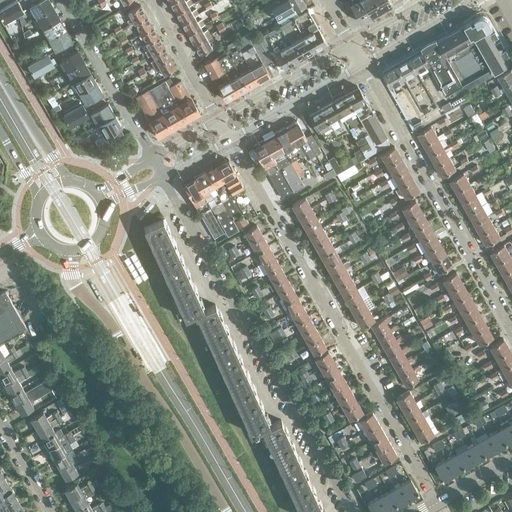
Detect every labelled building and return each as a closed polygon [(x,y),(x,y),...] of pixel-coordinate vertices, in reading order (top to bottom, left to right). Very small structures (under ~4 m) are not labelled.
[(17,0),(16,0),(0,9),(0,16),(3,22),(23,11),(17,0)] [(49,0),(40,0),(30,6),(36,17),(54,7),(49,0)] [(172,0),(169,2),(175,12),(188,5),(193,3),(190,0),(172,0)] [(277,0),(269,5),(274,13),(290,4),(295,12),(306,5),(302,0),(277,0)] [(353,0),(355,3),(351,5),(361,22),(392,5),(388,0),(353,0)] [(206,9),(212,6),(209,1),(203,4),(206,9)] [(140,5),(128,12),(131,18),(127,20),(129,25),(134,23),(146,15),(140,5)] [(175,12),(181,23),(194,15),(194,16),(199,13),(195,8),(191,11),(188,5),(175,12)] [(54,7),(36,17),(42,28),(60,18),(54,7)] [(311,15),(307,9),(293,17),(303,34),(312,50),(326,42),(317,26),(319,25),(313,14),(311,15)] [(212,20),(218,16),(216,11),(210,15),(212,20)] [(22,13),(18,15),(22,25),(27,22),(22,13)] [(152,26),(146,15),(134,23),(140,33),(152,26)] [(181,23),(187,33),(200,26),(205,24),(201,18),(197,21),(194,16),(194,15),(181,23)] [(479,16),(465,24),(437,40),(383,71),(413,122),(426,115),(429,121),(469,98),(464,90),(511,62),(511,58),(489,18),(488,17),(487,17),(487,16),(486,16),(485,15),(484,15),(483,15),(482,15),(481,15),(480,15),(479,16)] [(60,18),(42,28),(48,39),(66,29),(60,18)] [(116,34),(123,30),(120,25),(114,29),(116,34)] [(284,67),(291,63),(288,57),(295,53),(289,42),(279,25),(258,37),(272,62),(277,70),(284,67)] [(158,36),(152,26),(140,33),(146,43),(158,36)] [(187,33),(193,43),(210,34),(207,29),(203,31),(200,26),(187,33)] [(23,31),(24,37),(32,33),(29,28),(23,31)] [(72,40),(66,29),(48,39),(55,50),(72,40)] [(251,41),(246,33),(235,39),(250,66),(260,83),(273,75),(267,65),(272,62),(258,37),(251,41)] [(199,54),(212,47),(209,42),(213,39),(210,34),(193,43),(199,54)] [(309,52),(312,50),(303,34),(289,42),(295,53),(303,48),(301,45),(304,44),(309,52)] [(164,46),(158,36),(146,43),(149,49),(144,51),(147,56),(152,54),(164,46)] [(27,46),(23,38),(16,42),(20,50),(27,46)] [(226,44),(229,49),(227,50),(239,73),(248,87),(249,89),(260,83),(250,66),(235,39),(226,44)] [(153,67),(170,57),(164,46),(152,54),(155,59),(150,62),(153,67)] [(78,49),(60,60),(66,71),(84,61),(78,49)] [(239,73),(227,50),(216,56),(237,93),(240,92),(241,93),(243,92),(244,92),(246,91),(246,90),(249,89),(248,87),(239,73)] [(30,51),(23,55),(26,59),(33,56),(30,51)] [(47,53),(27,64),(34,76),(54,64),(53,64),(57,62),(54,57),(50,59),(47,53)] [(237,93),(216,56),(204,62),(212,76),(218,73),(223,82),(217,85),(226,100),(237,93)] [(164,74),(176,67),(170,57),(153,67),(156,71),(160,68),(164,74)] [(84,61),(66,71),(72,82),(90,72),(84,61)] [(511,70),(511,69),(498,76),(504,87),(511,82),(511,70)] [(79,93),(96,82),(90,72),(72,82),(79,93)] [(164,80),(188,120),(203,112),(196,101),(194,102),(190,96),(181,80),(174,84),(170,77),(164,80)] [(148,89),(171,130),(188,120),(164,80),(148,89)] [(103,94),(96,82),(79,93),(85,104),(103,94)] [(495,97),(501,94),(506,91),(510,97),(511,95),(511,82),(504,87),(499,89),(493,93),(495,97)] [(373,141),(378,150),(389,144),(386,138),(387,137),(363,94),(362,95),(357,86),(354,87),(353,90),(350,92),(347,91),(345,92),(360,119),(368,133),(373,141)] [(136,96),(149,120),(154,129),(153,130),(156,135),(157,134),(158,136),(159,136),(160,137),(167,133),(171,130),(148,89),(136,96)] [(361,148),(366,157),(378,150),(373,141),(368,133),(360,119),(345,92),(333,99),(349,128),(356,140),(361,148)] [(53,94),(46,97),(49,102),(55,98),(53,94)] [(321,106),(337,135),(349,128),(333,99),(321,106)] [(464,105),(468,114),(475,111),(471,102),(464,105)] [(53,112),(61,108),(58,103),(51,108),(53,112)] [(108,103),(90,113),(97,125),(115,115),(108,103)] [(82,104),(62,115),(69,126),(89,115),(82,104)] [(313,122),(324,143),(330,139),(335,147),(341,144),(336,136),(337,135),(321,106),(309,113),(314,122),(313,122)] [(121,126),(115,115),(97,125),(103,136),(121,126)] [(306,136),(296,120),(285,126),(295,143),(304,160),(321,151),(311,133),(306,136)] [(492,121),(486,125),(490,131),(496,128),(492,121)] [(418,132),(424,143),(438,136),(431,125),(418,132)] [(285,126),(275,132),(299,176),(304,173),(296,159),(302,156),(295,143),(285,126)] [(447,137),(453,133),(451,128),(444,132),(447,137)] [(485,129),(477,133),(481,140),(489,136),(485,129)] [(286,165),(294,179),(299,176),(275,132),(264,138),(281,168),(286,165)] [(424,143),(430,154),(444,147),(438,136),(424,143)] [(276,161),(273,156),(263,139),(252,145),(269,174),(280,168),(276,161)] [(459,144),(457,139),(450,143),(453,147),(459,144)] [(494,143),(486,147),(489,153),(498,149),(494,143)] [(394,146),(381,154),(387,165),(401,157),(394,146)] [(430,154),(436,165),(450,157),(444,147),(430,154)] [(354,164),(366,157),(361,148),(354,152),(355,155),(350,158),(354,164)] [(354,164),(350,158),(339,164),(334,156),(328,159),(333,168),(336,174),(337,173),(342,170),(354,164)] [(368,161),(370,165),(377,162),(374,157),(368,161)] [(407,168),(401,157),(387,165),(393,175),(407,168)] [(436,165),(443,176),(456,168),(450,157),(436,165)] [(460,160),(463,165),(469,161),(467,157),(460,160)] [(257,213),(242,187),(242,186),(243,185),(228,159),(217,165),(243,213),(244,215),(245,216),(246,219),(257,213)] [(342,170),(338,173),(342,180),(358,171),(357,169),(354,164),(342,170)] [(217,165),(214,167),(206,171),(233,219),(243,213),(217,165)] [(269,174),(271,179),(283,173),(281,168),(280,168),(269,174)] [(326,179),(336,174),(333,168),(323,174),(326,179)] [(380,168),(374,172),(377,176),(383,173),(380,168)] [(413,178),(407,168),(393,175),(399,186),(413,178)] [(195,178),(210,205),(228,236),(238,230),(234,222),(233,221),(233,219),(206,171),(195,178)] [(450,179),(457,190),(470,183),(464,172),(450,179)] [(274,184),(286,178),(283,173),(271,179),(274,184)] [(485,180),(483,176),(477,179),(479,184),(485,180)] [(195,178),(183,184),(199,211),(210,205),(195,178)] [(274,184),(277,188),(288,182),(286,178),(274,184)] [(399,186),(405,197),(419,189),(413,178),(399,186)] [(383,187),(389,184),(386,179),(380,182),(383,187)] [(358,181),(350,186),(353,190),(360,185),(358,181)] [(279,193),(291,187),(288,182),(277,188),(279,193)] [(457,190),(463,201),(476,194),(470,183),(457,190)] [(486,195),(492,191),(489,186),(483,190),(486,195)] [(293,191),(291,187),(279,193),(282,198),(293,191)] [(463,201),(469,212),(482,204),(476,194),(463,201)] [(291,204),(297,215),(311,207),(305,196),(291,204)] [(390,200),(392,204),(399,201),(396,196),(390,200)] [(492,205),(498,202),(495,197),(489,200),(492,205)] [(422,210),(415,199),(402,207),(408,218),(422,210)] [(349,204),(341,208),(343,210),(344,212),(345,214),(353,210),(349,203),(349,204)] [(469,212),(475,223),(488,215),(482,204),(469,212)] [(199,211),(199,212),(202,217),(213,210),(210,205),(199,211)] [(297,215),(303,225),(317,217),(311,207),(297,215)] [(504,213),(501,208),(495,211),(498,216),(504,213)] [(216,216),(213,210),(202,217),(205,222),(216,216)] [(336,214),(338,218),(345,214),(344,212),(343,210),(336,214)] [(428,221),(422,210),(408,218),(414,229),(428,221)] [(389,214),(391,219),(398,215),(395,211),(389,214)] [(340,222),(347,219),(345,214),(338,218),(340,222)] [(244,215),(233,221),(234,222),(238,230),(249,224),(246,219),(245,216),(244,215)] [(475,223),(481,233),(494,226),(488,215),(475,223)] [(216,216),(205,222),(208,227),(219,221),(216,216)] [(303,225),(309,235),(323,227),(317,217),(303,225)] [(185,318),(196,313),(204,309),(163,218),(143,227),(185,318)] [(222,226),(219,221),(208,227),(211,232),(222,226)] [(434,232),(428,221),(414,229),(420,239),(434,232)] [(395,225),(398,230),(404,226),(401,222),(395,225)] [(244,231),(250,242),(262,235),(257,224),(244,231)] [(225,231),(222,226),(211,232),(214,237),(225,231)] [(487,245),(501,237),(494,226),(481,233),(487,245)] [(309,235),(315,245),(328,237),(323,227),(309,235)] [(347,235),(350,239),(357,235),(354,230),(347,235)] [(404,241),(410,237),(407,232),(401,236),(404,241)] [(440,243),(434,232),(420,239),(426,250),(440,243)] [(385,233),(378,237),(383,245),(389,241),(385,233)] [(250,242),(256,252),(268,245),(262,235),(250,242)] [(357,235),(350,239),(352,243),(359,239),(357,235)] [(315,245),(320,255),(334,247),(328,237),(315,245)] [(237,249),(235,245),(234,243),(222,250),(225,256),(230,253),(237,249)] [(410,251),(416,248),(413,243),(407,247),(410,251)] [(426,250),(432,261),(446,253),(440,243),(426,250)] [(491,251),(497,262),(511,255),(504,243),(491,251)] [(256,252),(261,262),(274,255),(268,245),(256,252)] [(320,255),(326,265),(340,258),(334,247),(320,255)] [(359,255),(361,259),(368,255),(366,251),(359,255)] [(432,261),(439,272),(452,264),(446,253),(432,261)] [(416,262),(422,259),(420,254),(413,257),(416,262)] [(261,262),(267,272),(280,265),(274,255),(261,262)] [(363,263),(371,259),(368,255),(361,259),(363,263)] [(497,262),(503,273),(511,268),(511,256),(511,255),(497,262)] [(326,265),(332,276),(346,268),(340,258),(326,265)] [(267,272),(273,282),(286,275),(280,265),(267,272)] [(403,265),(394,270),(398,280),(408,274),(403,265)] [(332,276),(338,286),(352,278),(346,268),(332,276)] [(511,268),(503,273),(510,284),(511,282),(511,268)] [(426,279),(432,276),(429,271),(423,275),(426,279)] [(462,282),(456,271),(442,279),(449,290),(462,282)] [(273,282),(279,293),(281,291),(291,285),(286,275),(273,282)] [(375,284),(382,279),(380,275),(373,279),(375,284)] [(338,286),(344,296),(357,288),(352,278),(338,286)] [(438,287),(436,282),(429,286),(432,291),(438,287)] [(468,293),(462,282),(449,290),(455,300),(468,293)] [(284,297),(279,299),(282,304),(300,294),(294,284),(281,291),(284,297)] [(387,289),(389,291),(391,296),(399,291),(396,284),(387,289)] [(344,296),(349,306),(363,298),(357,288),(344,296)] [(0,340),(25,326),(7,294),(5,290),(1,292),(0,292),(0,340)] [(442,293),(436,297),(438,302),(445,298),(442,293)] [(474,304),(468,293),(455,300),(461,311),(474,304)] [(285,309),(289,307),(292,312),(305,304),(300,294),(282,304),(285,309)] [(349,306),(355,316),(369,308),(363,298),(349,306)] [(196,313),(250,431),(251,433),(262,428),(270,424),(215,304),(204,309),(196,313)] [(444,312),(451,309),(448,304),(442,308),(444,312)] [(481,314),(474,304),(461,311),(467,322),(481,314)] [(290,313),(296,323),(309,316),(303,306),(290,313)] [(361,327),(375,319),(369,308),(355,316),(361,327)] [(487,325),(481,314),(467,322),(473,333),(487,325)] [(391,318),(389,315),(371,325),(377,336),(389,328),(385,321),(391,318)] [(450,323),(457,320),(454,315),(448,318),(450,323)] [(296,323),(302,333),(314,326),(309,316),(296,323)] [(428,316),(420,320),(419,320),(424,328),(433,324),(428,316)] [(389,328),(377,336),(382,346),(401,336),(401,335),(395,338),(391,332),(397,328),(395,325),(389,328)] [(454,329),(456,334),(463,330),(460,325),(454,329)] [(487,325),(473,333),(479,344),(493,336),(487,325)] [(302,333),(308,343),(320,336),(314,326),(302,333)] [(314,354),(326,347),(320,336),(308,343),(314,354)] [(401,336),(382,346),(388,356),(401,349),(397,341),(402,339),(401,336)] [(490,346),(496,357),(509,349),(503,338),(490,346)] [(422,343),(421,343),(424,349),(430,346),(427,340),(422,343)] [(0,358),(4,356),(9,354),(16,350),(13,345),(7,349),(4,343),(0,345),(0,358)] [(464,347),(466,351),(473,347),(470,343),(464,347)] [(401,349),(388,356),(394,366),(412,356),(407,359),(403,352),(408,349),(406,346),(401,349)] [(314,357),(320,368),(334,360),(328,349),(314,357)] [(477,353),(479,358),(486,354),(483,349),(477,353)] [(511,361),(511,353),(509,349),(496,357),(502,368),(511,361)] [(18,355),(16,350),(9,354),(12,359),(18,355)] [(35,353),(27,357),(31,364),(39,360),(39,356),(38,354),(36,353),(35,353)] [(0,358),(0,372),(10,366),(4,356),(0,358)] [(412,356),(394,366),(400,377),(418,366),(412,369),(409,362),(414,359),(412,356)] [(320,368),(326,378),(340,370),(334,360),(320,368)] [(489,360),(483,364),(486,369),(492,365),(489,360)] [(511,376),(511,361),(502,368),(508,378),(511,376)] [(304,365),(296,369),(299,374),(301,374),(306,370),(307,370),(304,365)] [(0,372),(0,377),(3,384),(16,376),(27,370),(24,366),(13,371),(10,366),(0,372)] [(418,366),(400,377),(406,387),(419,380),(415,372),(420,369),(418,366)] [(3,384),(9,394),(22,387),(19,381),(30,375),(27,370),(16,376),(3,384)] [(302,379),(309,375),(306,370),(301,374),(299,374),(302,379)] [(326,378),(332,388),(346,380),(340,370),(326,378)] [(492,380),(498,376),(495,371),(489,375),(492,380)] [(311,379),(309,375),(302,379),(304,383),(311,379)] [(9,394),(15,404),(49,384),(46,379),(25,392),(22,387),(9,394)] [(332,388),(338,398),(351,391),(346,380),(332,388)] [(442,385),(440,381),(433,385),(436,389),(442,385)] [(49,384),(15,404),(21,414),(34,407),(30,401),(52,389),(49,384)] [(442,385),(436,389),(438,394),(445,390),(442,385)] [(499,392),(501,397),(508,393),(505,388),(499,392)] [(396,398),(402,409),(416,401),(409,390),(396,398)] [(338,398),(343,409),(357,401),(351,391),(338,398)] [(316,403),(323,399),(320,395),(313,399),(316,403)] [(62,397),(55,401),(58,405),(64,402),(62,397)] [(477,412),(488,406),(485,399),(474,406),(477,412)] [(343,409),(346,413),(349,419),(363,411),(357,401),(343,409)] [(402,409),(408,419),(422,411),(416,401),(402,409)] [(445,406),(448,411),(455,407),(454,407),(452,402),(445,406)] [(455,407),(448,411),(451,416),(461,410),(464,415),(469,413),(463,402),(454,407),(455,407)] [(504,403),(500,406),(503,413),(508,410),(504,403)] [(500,406),(495,409),(498,415),(503,413),(500,406)] [(30,418),(36,429),(49,421),(61,414),(58,410),(46,417),(43,411),(30,418)] [(322,415),(325,419),(332,415),(329,411),(322,415)] [(359,419),(363,426),(360,428),(362,432),(378,422),(372,411),(359,419)] [(425,417),(422,411),(408,419),(414,430),(431,420),(428,415),(425,417)] [(461,413),(454,417),(457,422),(464,418),(461,413)] [(36,429),(42,439),(55,431),(52,426),(64,419),(61,414),(49,421),(36,429)] [(332,415),(325,419),(327,424),(334,419),(332,415)] [(483,415),(478,418),(482,425),(486,422),(483,415)] [(482,425),(478,418),(473,421),(477,427),(482,425)] [(262,428),(300,511),(318,511),(323,510),(281,420),(270,424),(262,428)] [(434,425),(431,420),(414,430),(420,441),(434,433),(431,427),(434,425)] [(498,429),(506,442),(511,439),(511,428),(509,423),(508,420),(501,424),(503,426),(498,429)] [(367,434),(371,441),(384,433),(378,422),(362,432),(364,436),(367,434)] [(457,430),(460,437),(465,434),(461,428),(457,430)] [(486,432),(488,435),(495,448),(506,442),(498,429),(494,432),(492,429),(486,432)] [(42,439),(48,449),(60,441),(71,435),(69,430),(63,433),(63,434),(58,437),(55,431),(42,439)] [(460,437),(457,430),(452,433),(456,439),(460,437)] [(371,441),(377,451),(391,443),(384,433),(371,441)] [(48,449),(53,459),(66,452),(63,446),(75,439),(73,434),(71,435),(60,441),(48,449)] [(477,441),(485,454),(495,448),(488,435),(477,441)] [(336,440),(339,444),(346,440),(344,436),(336,440)] [(349,445),(346,440),(339,444),(342,449),(349,445)] [(467,447),(474,460),(485,454),(477,441),(467,447)] [(391,443),(377,451),(383,462),(397,454),(391,443)] [(66,452),(53,459),(59,469),(82,455),(91,450),(89,446),(69,457),(66,452)] [(456,453),(464,466),(474,460),(467,447),(456,453)] [(92,451),(86,454),(89,461),(95,457),(92,451)] [(446,459),(453,472),(464,466),(456,453),(446,459)] [(72,462),(59,469),(65,479),(78,472),(74,466),(85,459),(82,455),(72,462)] [(349,461),(351,466),(358,462),(355,458),(349,461)] [(453,472),(446,459),(435,465),(442,478),(453,472)] [(354,470),(361,467),(358,462),(351,466),(354,470)] [(352,474),(353,477),(355,481),(366,475),(362,468),(352,474)] [(390,477),(390,476),(394,474),(390,468),(386,470),(390,477)] [(4,476),(0,478),(0,492),(1,491),(9,487),(7,484),(8,483),(4,476)] [(373,477),(368,480),(372,486),(377,484),(373,477)] [(64,489),(70,500),(82,492),(93,486),(97,484),(98,483),(96,479),(80,488),(76,482),(64,489)] [(400,485),(407,498),(419,492),(410,479),(400,485)] [(372,486),(368,480),(364,482),(367,489),(372,486)] [(389,491),(397,504),(407,498),(400,485),(389,491)] [(70,500),(76,510),(88,502),(85,497),(96,491),(93,486),(82,492),(70,500)] [(9,487),(1,491),(0,492),(0,501),(2,505),(16,497),(12,490),(11,490),(9,487)] [(378,497),(386,510),(397,504),(389,491),(378,497)] [(0,511),(12,511),(13,511),(21,507),(19,504),(20,504),(16,497),(2,505),(0,505),(0,507),(2,511),(0,511)] [(382,511),(386,510),(378,497),(367,503),(372,511),(382,511)] [(76,510),(76,511),(94,511),(105,506),(102,501),(91,508),(88,502),(76,510)]
